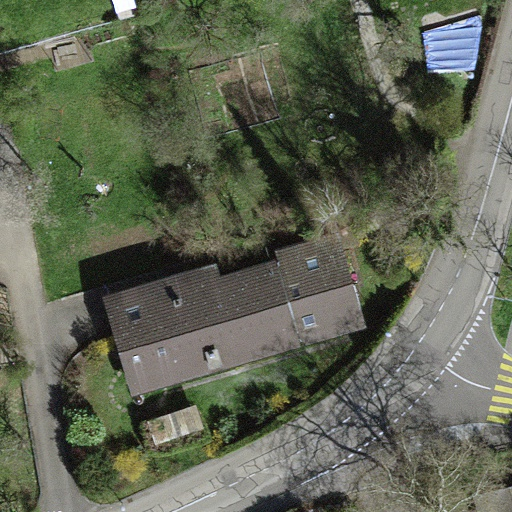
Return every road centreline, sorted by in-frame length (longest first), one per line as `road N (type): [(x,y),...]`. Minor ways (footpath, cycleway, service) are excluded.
road 1 (residential): [(406,365),(457,281),(511,105)]
road 2 (residential): [(169,511),(351,411),(406,365)]
